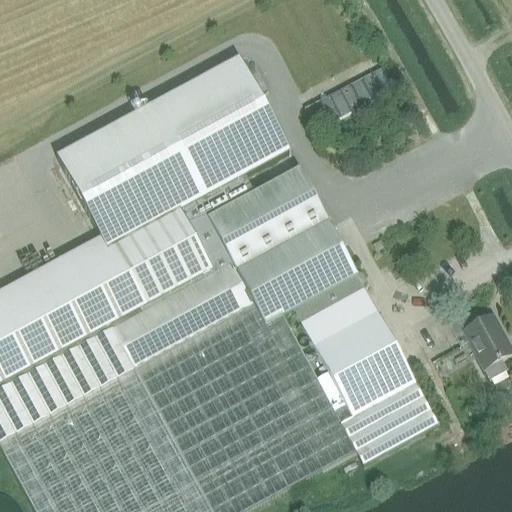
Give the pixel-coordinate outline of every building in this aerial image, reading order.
[(240,62),(57,161),(99,240),(107,254),(180,215),(290,156),(240,62)] [(385,70),(321,102),(332,124),(396,91),(385,70)] [(414,169),(429,162),(418,139),(403,145),(414,169)] [(255,199),(206,225),(229,269),(253,313),(262,330),(283,319),(294,313),(358,280),(356,277),(300,174),(255,199)] [(245,180),(180,215),(212,279),(229,269),(206,225),(255,199),(245,180)] [(99,240),(0,293),(0,392),(212,279),(180,215),(107,254),(99,240)] [(212,279),(0,392),(0,449),(253,313),(229,269),(212,279)] [(358,280),(294,313),(301,327),(324,369),(319,372),(324,381),(329,378),(340,399),(353,422),(384,405),(393,400),(416,388),(364,292),(367,291),(368,287),(363,277),(359,276),(356,277),(358,280)] [(253,313),(0,449),(0,452),(32,511),(253,511),(322,475),(323,477),(357,459),(341,429),(353,422),(340,399),(329,378),(324,381),(318,384),(283,319),(262,330),(253,313)] [(476,314),(449,328),(456,341),(460,350),(469,345),(485,373),(490,383),(507,373),(502,364),(511,358),(511,354),(493,319),(482,325),(476,314)] [(418,391),(395,404),(386,409),(354,426),(375,464),(438,429),(418,391)] [(0,511),(19,511),(17,507),(8,500),(0,497),(0,511)]
